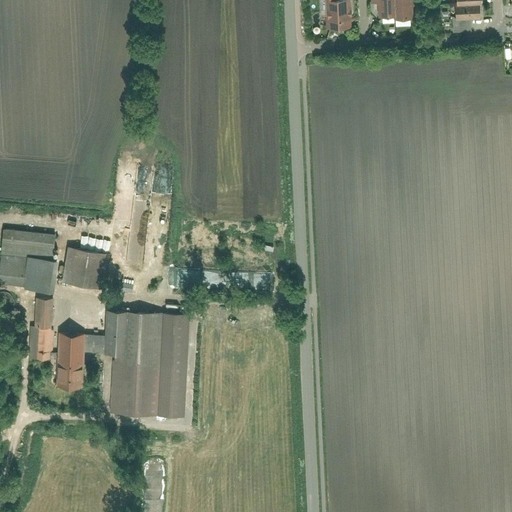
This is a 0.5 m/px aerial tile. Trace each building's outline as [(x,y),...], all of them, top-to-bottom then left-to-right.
[(326,0),(328,27),(354,26),(352,0),(326,0)] [(379,1),(380,15),(396,14),(396,17),(416,16),(415,2),(421,2),(420,0),(372,0),(373,2),(379,1)] [(457,3),(458,17),(472,16),(483,16),(482,1),(460,3),(457,3)] [(473,29),(472,16),(458,17),(454,17),(455,30),(473,29)] [(137,157),(122,156),(116,224),(128,225),(128,230),(130,231),(137,157)] [(109,242),(112,223),(78,218),(74,237),(109,242)] [(57,233),(2,228),(0,249),(0,282),(51,288),(57,233)] [(111,253),(67,246),(62,281),(106,287),(111,253)] [(181,279),(182,268),(168,267),(168,279),(181,279)] [(133,284),(121,284),(120,291),(133,292),(133,284)] [(53,298),(36,297),(35,324),(53,325),(53,298)] [(191,312),(107,308),(105,352),(114,352),(111,412),(187,415),(191,312)] [(52,359),(53,326),(30,325),(29,358),(52,359)] [(84,332),(59,332),(59,361),(83,361),(84,332)] [(105,334),(85,333),(84,350),(105,351),(105,334)] [(84,362),(57,362),(56,384),(83,385),(84,362)]
